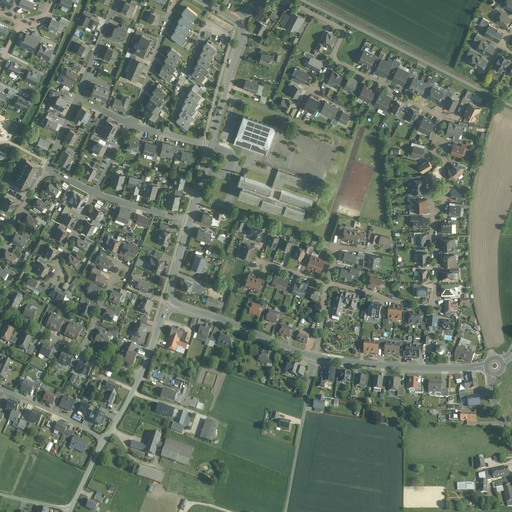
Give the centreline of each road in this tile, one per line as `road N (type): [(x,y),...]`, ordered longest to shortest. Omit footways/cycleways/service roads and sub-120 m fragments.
road 1 (residential): [(328,285),(428,305),(436,285),(437,202)]
road 2 (residential): [(485,366),(315,357)]
road 3 (residential): [(315,357),(172,299)]
road 4 (residential): [(332,61),(438,114),(438,148)]
road 5 (residential): [(167,134),(204,23),(227,36)]
road 6 (residential): [(175,0),(130,124)]
road 7 (residential): [(237,20),(241,41),(210,144)]
